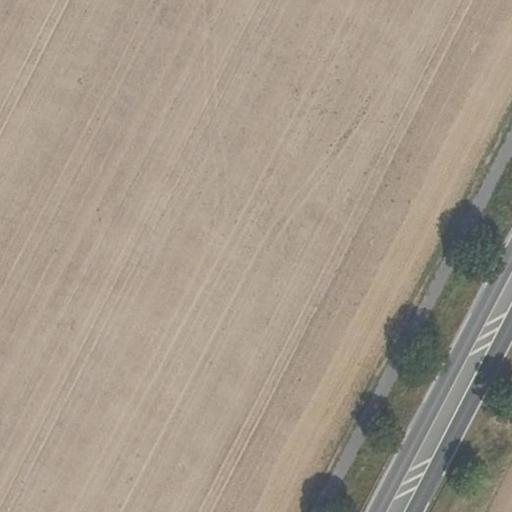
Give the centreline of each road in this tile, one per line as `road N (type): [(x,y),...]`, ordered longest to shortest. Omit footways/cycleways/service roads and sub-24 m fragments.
road 1 (primary): [(511,252),(376,511)]
road 2 (primary): [(412,511),(511,320)]
